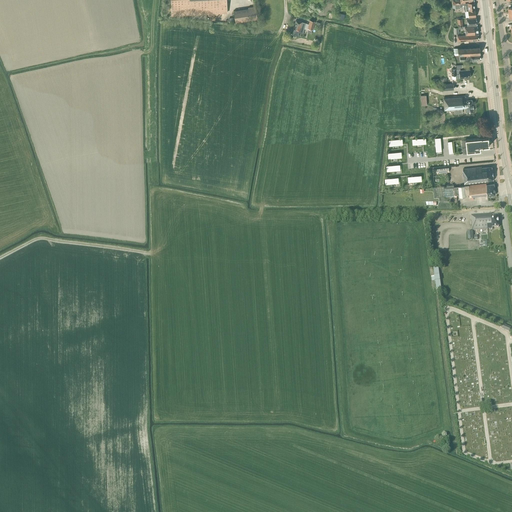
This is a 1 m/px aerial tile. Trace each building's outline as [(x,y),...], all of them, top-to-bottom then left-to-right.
[(170,0),(171,16),(226,13),(225,0),(170,0)] [(468,17),(476,17),(475,10),(474,2),(465,3),(459,3),(453,4),(454,4),(452,4),(452,8),(455,8),(455,9),(460,8),(460,7),(464,7),(464,11),(468,11),(468,17)] [(248,7),(250,20),(257,19),(255,6),(248,7)] [(302,22),(295,20),(293,29),(294,30),(292,35),(298,36),(299,32),(303,33),(304,28),(307,29),(308,29),(312,30),(314,21),(309,20),(308,24),(305,23),(301,22),(302,22)] [(465,35),(478,34),(477,26),(465,27),(465,35)] [(458,55),(480,54),(479,47),(457,48),(458,55)] [(460,69),(451,69),(452,75),(456,75),(456,74),(459,74),(459,78),(470,78),(469,70),(460,71),(460,69)] [(473,112),(472,100),(465,100),(465,96),(443,97),(444,111),(462,109),(462,108),(466,108),(466,112),(473,112)] [(481,147),(490,146),(489,137),(466,139),(462,140),(463,153),(468,153),(468,151),(481,150),(481,147)] [(465,184),(494,181),(493,176),(493,170),(492,167),(482,168),(482,167),(463,169),(465,184)] [(495,195),(494,184),(486,185),(486,183),(458,187),(458,186),(454,187),(455,195),(459,195),(460,198),(466,197),(470,196),(470,200),(474,199),(473,196),(487,194),(488,196),(489,196),(489,197),(492,196),(492,195),(495,195)] [(498,220),(498,216),(491,216),(491,214),(471,216),(472,219),(472,231),(488,230),(488,229),(492,229),(492,228),(499,227),(498,223),(498,220)]
